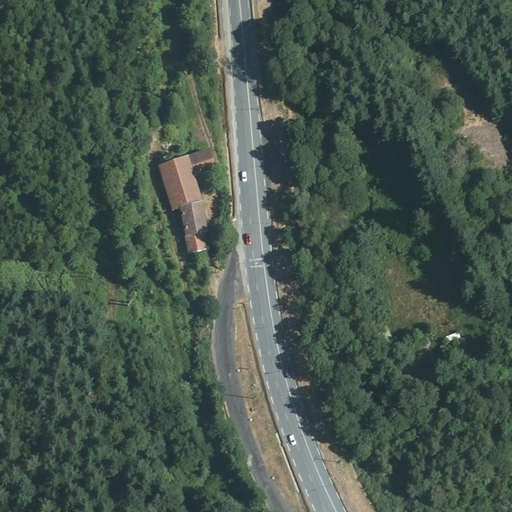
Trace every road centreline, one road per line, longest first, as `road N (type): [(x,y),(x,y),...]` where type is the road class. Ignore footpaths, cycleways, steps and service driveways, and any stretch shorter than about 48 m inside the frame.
road 1 (primary): [(337,511),(291,393),(271,306),(241,0)]
road 2 (track): [(258,185),(288,206),(372,365),(432,382)]
